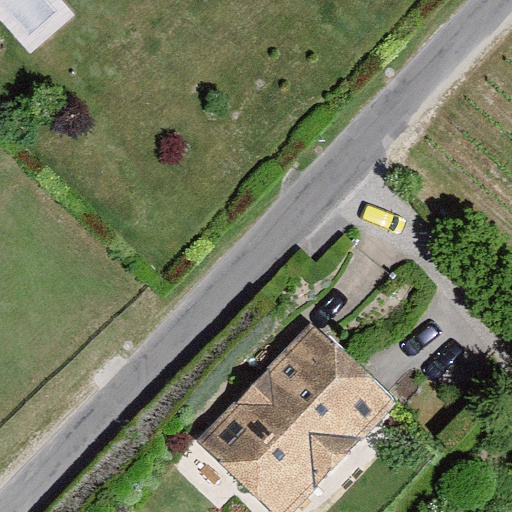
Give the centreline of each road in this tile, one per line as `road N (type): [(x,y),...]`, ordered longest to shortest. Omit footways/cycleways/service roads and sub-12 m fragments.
road 1 (residential): [(511,16),(16,511)]
road 2 (unknown): [(511,354),(346,181)]
